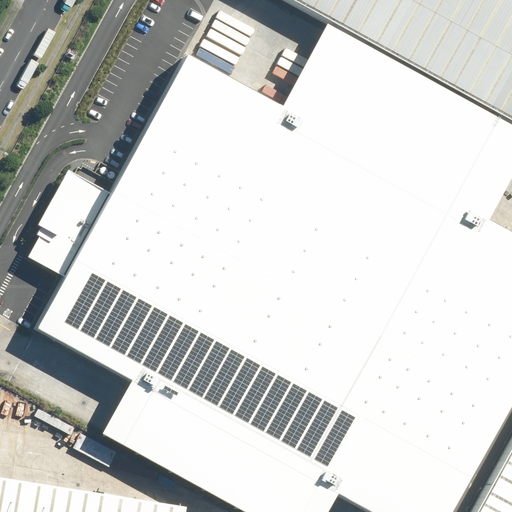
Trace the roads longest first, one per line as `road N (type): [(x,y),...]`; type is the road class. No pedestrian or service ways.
road 1 (unknown): [(285,511),(0,360)]
road 2 (unknown): [(241,0),(511,157)]
road 3 (unknown): [(0,211),(108,0)]
road 4 (unknown): [(511,375),(437,511)]
